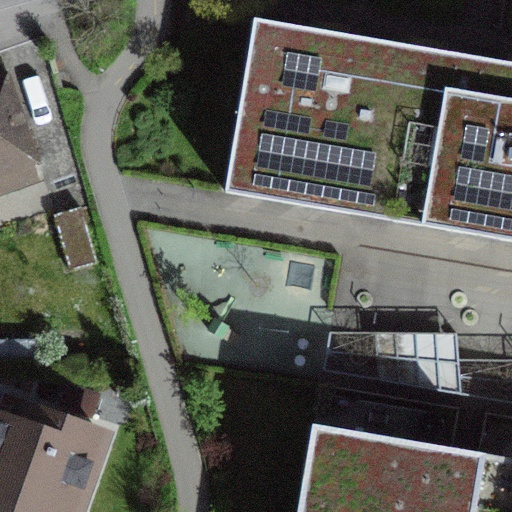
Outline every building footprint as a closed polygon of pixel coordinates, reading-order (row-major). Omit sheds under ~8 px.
[(511,64),(255,21),(226,192),(368,217),(511,241),(511,64)] [(0,177),(38,164),(0,57),(0,177)] [(80,205),(48,216),(67,274),(100,264),(80,205)] [(0,511),(76,511),(103,435),(0,399),(0,511)] [(302,511),(511,511),(511,459),(463,451),(317,427),(302,511)]
